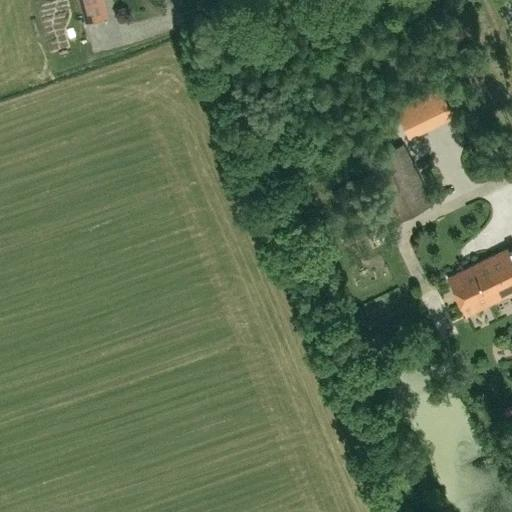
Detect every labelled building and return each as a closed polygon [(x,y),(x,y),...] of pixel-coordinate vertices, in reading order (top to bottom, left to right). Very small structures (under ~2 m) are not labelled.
[(99,0),(77,0),(84,24),(104,19),(99,0)] [(403,145),(364,163),(391,223),(431,205),(403,145)] [(338,205),(371,190),(365,177),(332,192),(338,205)] [(356,240),(386,226),(376,205),(335,224),(342,241),(354,236),(356,240)] [(447,278),(465,315),(511,292),(511,251),(501,256),(499,252),(447,278)] [(388,346),(383,334),(367,342),(372,353),(388,346)] [(502,419),(511,412),(511,403),(497,413),(502,419)]
